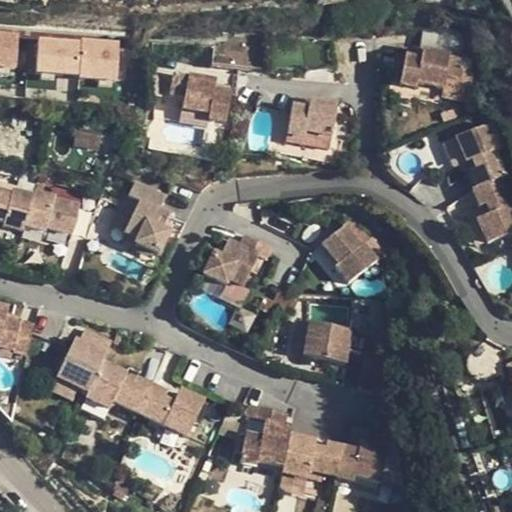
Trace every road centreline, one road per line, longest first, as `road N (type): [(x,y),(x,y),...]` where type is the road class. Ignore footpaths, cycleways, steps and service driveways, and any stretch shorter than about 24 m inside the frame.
road 1 (residential): [(147,325),(216,196),(364,182)]
road 2 (residential): [(364,182),(407,208),(448,251),(481,318),(511,335)]
road 3 (residential): [(147,325),(339,406)]
road 4 (residential): [(0,283),(147,325)]
road 5 (residential): [(365,40),(364,182)]
